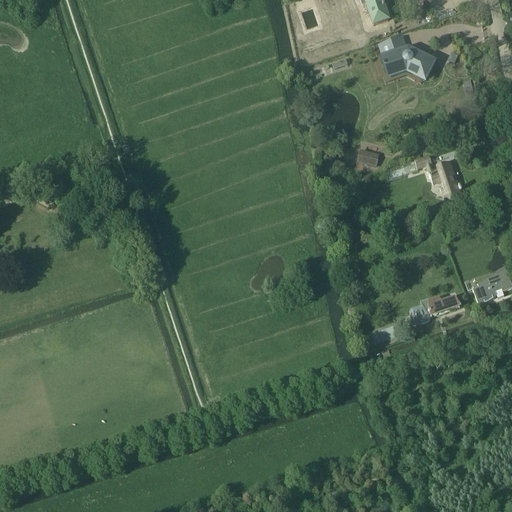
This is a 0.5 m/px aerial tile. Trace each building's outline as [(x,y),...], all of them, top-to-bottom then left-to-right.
[(361,0),(372,29),(390,23),(381,0),(361,0)] [(382,46),(379,47),(382,57),(384,61),(381,61),(386,77),(396,73),(397,77),(406,74),(424,82),(432,65),(407,53),(405,53),(400,40),(382,46)] [(366,149),(363,160),(368,161),(376,163),(379,152),(366,149)] [(463,200),(460,192),(461,191),(460,187),(458,188),(455,179),(454,177),(449,164),(436,168),(438,174),(433,175),(430,167),(431,167),(428,158),(386,172),(390,182),(418,172),(418,171),(426,168),(433,187),(440,185),(444,197),(442,198),(445,207),(463,200)] [(472,290),(471,290),(478,308),(496,297),(497,300),(503,298),(501,294),(511,290),(504,270),(477,287),(478,289),(472,291),(472,290)] [(460,311),(453,300),(441,304),(439,302),(428,305),(427,302),(421,304),(422,308),(410,312),(409,315),(412,327),(415,328),(428,324),(430,320),(460,311)] [(362,368),(373,364),(370,355),(360,359),(362,368)]
